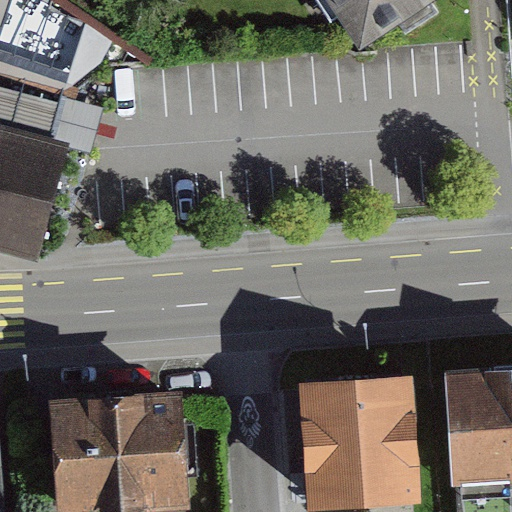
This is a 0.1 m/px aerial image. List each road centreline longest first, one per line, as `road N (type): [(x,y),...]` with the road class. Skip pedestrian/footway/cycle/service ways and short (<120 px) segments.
road 1 (primary): [(242,303),(511,280)]
road 2 (primary): [(0,318),(242,303)]
road 3 (residential): [(242,303),(259,511)]
